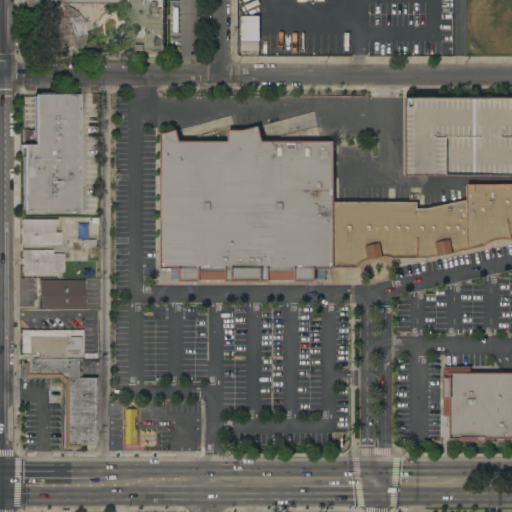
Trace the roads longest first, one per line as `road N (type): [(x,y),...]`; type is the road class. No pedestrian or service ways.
road 1 (residential): [(511,77),(0,75)]
road 2 (primary): [(379,476),(215,477)]
road 3 (primary): [(0,500),(152,501)]
road 4 (primary): [(125,477),(0,476)]
